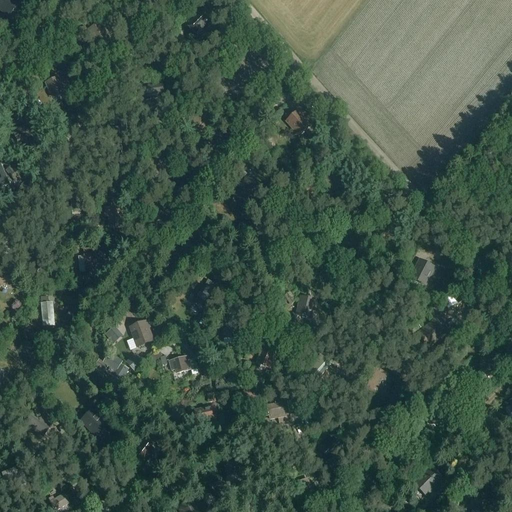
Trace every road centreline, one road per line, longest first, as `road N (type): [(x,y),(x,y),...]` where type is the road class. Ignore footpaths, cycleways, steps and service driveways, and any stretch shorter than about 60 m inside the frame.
road 1 (track): [(0,428),(296,64)]
road 2 (track): [(302,70),(136,276),(218,377),(234,378)]
road 3 (track): [(511,301),(237,0)]
road 4 (track): [(178,0),(0,224)]
road 5 (track): [(511,309),(335,485)]
road 6 (track): [(231,511),(368,364)]
road 7 (track): [(85,511),(104,494),(162,489),(192,462)]
